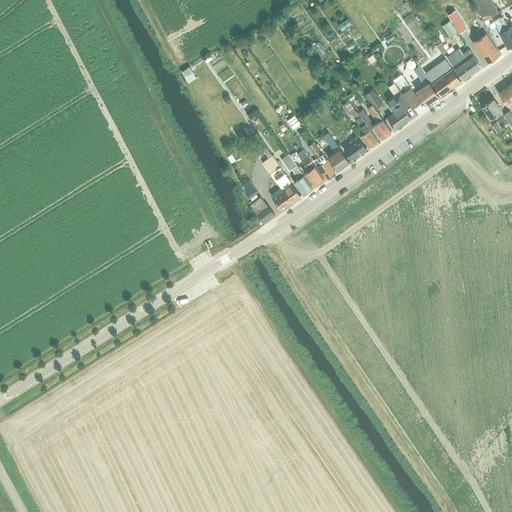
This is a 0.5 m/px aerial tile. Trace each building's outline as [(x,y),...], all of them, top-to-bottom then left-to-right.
[(474,0),(484,18),(491,15),(498,11),(491,0),(474,0)] [(456,10),(448,15),(460,33),(468,28),(456,10)] [(348,28),(359,22),(356,17),(346,22),(348,28)] [(502,17),(494,21),(507,47),(511,44),(511,26),(508,29),(502,17)] [(275,22),(268,26),(272,31),(278,27),(275,22)] [(450,22),(443,26),(450,36),(456,32),(450,22)] [(461,33),(445,44),(450,51),(466,40),(461,33)] [(487,34),(473,43),(480,53),(487,63),(492,59),(500,54),(493,43),(487,34)] [(327,52),(331,49),(325,40),(320,43),(327,52)] [(441,42),(437,46),(442,53),(447,50),(441,42)] [(460,48),(447,57),(455,68),(464,79),(481,67),(470,51),(468,49),(463,53),(460,48)] [(286,60),(293,70),(301,65),(295,55),(286,60)] [(446,59),(426,74),(432,83),(441,95),(455,85),(461,81),(452,68),(446,59)] [(190,66),(181,71),(184,77),(193,72),(190,66)] [(418,66),(414,69),(419,76),(423,82),(427,79),(423,73),(418,66)] [(401,92),(411,105),(413,108),(422,102),(411,87),(401,73),(393,80),(401,92)] [(427,106),(440,97),(429,82),(417,91),(427,106)] [(511,88),(510,85),(499,93),(509,105),(510,105),(511,108),(508,111),(511,117),(511,88)] [(366,94),(373,105),(376,109),(383,104),(373,89),(366,94)] [(411,105),(401,92),(388,101),(396,113),(388,118),(395,128),(411,117),(405,109),(411,105)] [(502,111),(494,99),(483,107),(488,113),(487,114),(490,119),(502,111)] [(357,110),(371,129),(375,127),(382,137),(391,131),(376,109),(373,105),(368,108),(378,122),(374,125),(364,109),(359,112),(357,110)] [(378,140),(371,129),(357,110),(352,113),(366,132),(361,135),(369,147),(378,140)] [(511,120),(511,117),(508,111),(503,114),(509,123),(511,120)] [(293,129),(300,123),(295,116),(287,121),(293,129)] [(504,119),(499,122),(503,128),(508,125),(504,119)] [(502,128),(497,121),(492,124),(497,132),(502,128)] [(328,131),(323,135),(336,154),(329,159),(337,170),(350,161),(335,140),(328,131)] [(351,159),(367,148),(358,135),(349,141),(351,145),(344,150),(351,159)] [(314,140),(309,145),(321,162),(317,166),(326,178),(336,170),(314,140)] [(263,150),(269,158),(263,162),(270,173),(280,166),(267,147),(263,150)] [(314,186),(324,179),(303,149),(297,153),(301,159),(308,168),(310,167),(311,169),(305,173),(314,186)] [(303,194),(313,187),(289,153),(281,159),(284,163),(290,170),(292,169),(299,178),(294,181),(303,194)] [(276,180),(281,187),(271,194),(272,197),(281,209),(281,210),(301,195),(285,173),(276,180)] [(249,181),(241,187),(250,198),(257,192),(249,181)] [(264,222),(275,214),(268,204),(267,205),(261,196),(250,204),(264,222)]
